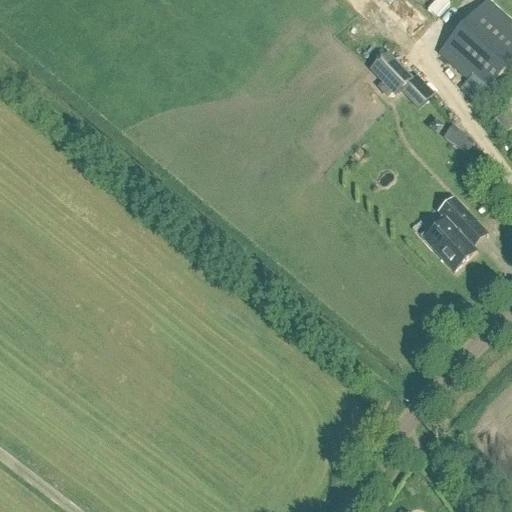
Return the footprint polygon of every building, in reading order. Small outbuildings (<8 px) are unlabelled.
[(351,0),(337,0),(345,16),(356,10),(351,0)] [(380,0),(389,8),(397,0),(380,0)] [(511,26),(487,4),(439,58),(469,85),(461,94),(476,107),(511,66),(511,26)] [(368,13),(360,20),(371,32),(379,24),(368,13)] [(401,95),(414,83),(389,56),(371,73),(396,99),(401,95)] [(418,113),(430,102),(414,83),(401,95),(418,113)] [(429,99),(444,114),(454,105),(439,90),(429,99)] [(491,130),(503,141),(511,132),(511,129),(502,119),(491,130)] [(443,131),(434,124),(428,132),(436,139),(443,131)] [(433,256),(455,279),(478,257),(463,241),(477,227),(455,202),(438,218),(455,236),(433,256)] [(408,208),(377,234),(425,291),(435,283),(428,274),(438,266),(430,256),(441,247),(408,208)]
